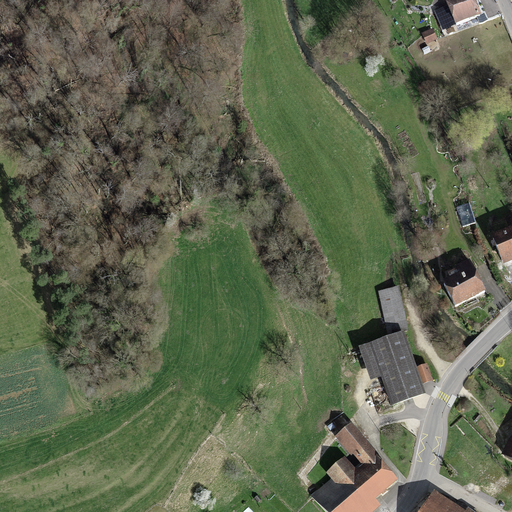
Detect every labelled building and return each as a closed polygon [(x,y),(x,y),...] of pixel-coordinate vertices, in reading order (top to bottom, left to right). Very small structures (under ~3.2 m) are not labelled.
[(450,0),(441,3),(453,35),(477,26),(467,0),(450,0)] [(422,37),(429,50),(438,45),(432,33),(422,37)] [(511,233),(488,245),(500,270),(511,264),(511,233)] [(441,288),(452,311),(484,296),(469,265),(451,274),(455,282),(441,288)] [(380,295),(389,336),(408,332),(399,291),(380,295)] [(379,380),(391,411),(424,398),(421,389),(414,372),(401,337),(389,341),(358,353),(369,384),(379,380)] [(414,372),(421,389),(432,385),(426,368),(414,372)] [(313,499),(323,511),(374,511),(377,510),(372,504),(395,485),(350,430),(337,440),(361,471),(353,477),(343,464),(326,477),(332,484),(313,499)] [(511,430),(498,457),(511,464),(511,430)] [(423,511),(458,511),(435,496),(423,511)]
